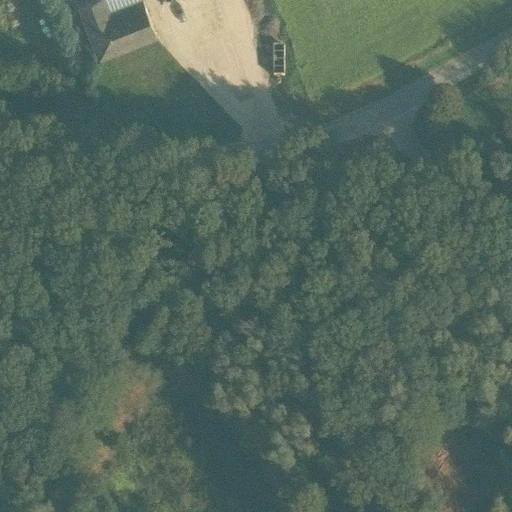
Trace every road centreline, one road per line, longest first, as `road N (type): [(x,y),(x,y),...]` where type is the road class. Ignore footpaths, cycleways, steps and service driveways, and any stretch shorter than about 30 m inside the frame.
road 1 (unclassified): [(383,116),(306,148),(175,162),(84,154),(0,128)]
road 2 (unclassified): [(511,207),(441,176),(383,116)]
road 3 (unclassified): [(383,116),(511,42)]
